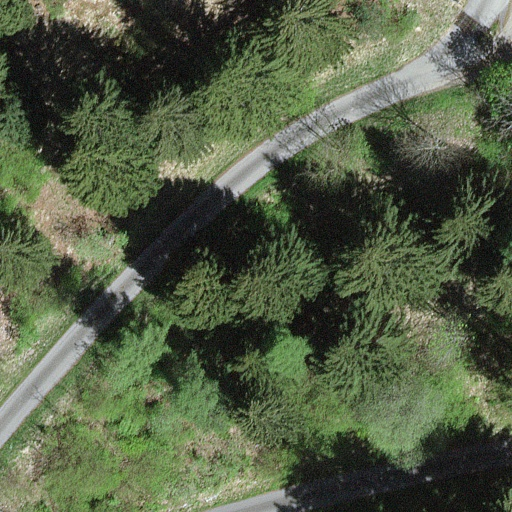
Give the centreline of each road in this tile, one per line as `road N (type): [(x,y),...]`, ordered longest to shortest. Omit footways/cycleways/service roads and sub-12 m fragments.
road 1 (track): [(492,0),(478,40),(221,192),(0,437)]
road 2 (track): [(272,511),(511,453)]
